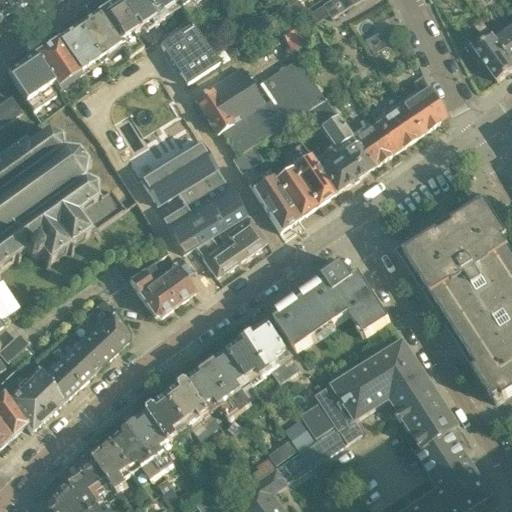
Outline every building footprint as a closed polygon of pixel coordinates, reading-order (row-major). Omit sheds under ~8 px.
[(0,0),(0,22),(10,16),(0,0)] [(0,0),(10,16),(31,1),(30,0),(0,0)] [(192,26),(189,22),(175,0),(119,0),(97,15),(120,48),(128,60),(142,50),(133,35),(143,28),(146,33),(164,21),(175,37),(192,26)] [(207,0),(175,0),(189,22),(202,13),(198,7),(207,0)] [(283,0),(287,6),(288,9),(298,3),(295,0),(283,0)] [(334,0),(323,7),(331,21),(343,14),(334,0)] [(334,0),(343,14),(365,0),(334,0)] [(288,9),(287,6),(283,9),(289,21),(304,12),(298,3),(288,9)] [(97,15),(77,29),(99,62),(120,48),(97,15)] [(192,26),(175,37),(160,47),(187,87),(219,66),(192,26)] [(290,26),(279,32),(285,43),(291,53),(299,49),(301,47),(290,26)] [(80,75),(99,62),(77,29),(57,42),(79,76),(80,76),(80,75)] [(511,63),(511,29),(496,41),(511,63)] [(385,49),(378,36),(365,42),(373,56),(385,49)] [(511,63),(496,41),(493,37),(473,51),(497,84),(511,73),(511,63)] [(57,91),(79,76),(57,42),(34,58),(53,86),(53,85),(57,91)] [(34,58),(7,76),(24,101),(32,114),(55,98),(49,89),(53,86),(34,58)] [(252,149),(308,113),(325,102),(297,61),(296,61),(253,89),(240,71),(194,101),(217,137),(224,133),(239,157),(240,157),(252,149)] [(420,95),(402,107),(422,137),(446,121),(429,89),(427,90),(422,78),(413,84),(420,95)] [(10,100),(5,104),(0,106),(0,131),(21,117),(10,100)] [(352,142),(325,102),(308,113),(332,149),(326,153),(326,154),(313,162),(321,175),(322,175),(336,196),(372,172),(352,142)] [(398,154),(422,137),(402,107),(392,114),(390,110),(380,117),(383,121),(378,124),(398,154)] [(378,124),(352,142),(372,172),(398,154),(378,124)] [(0,273),(27,254),(26,257),(30,262),(35,262),(40,259),(40,256),(47,265),(46,270),(48,270),(50,265),(68,253),(70,256),(73,255),(70,251),(88,238),(93,239),(93,237),(98,243),(103,240),(97,232),(124,214),(110,194),(97,204),(96,189),(84,183),(87,168),(77,155),(63,153),(61,141),(47,135),(27,149),(24,145),(0,161),(0,273)] [(200,145),(200,146),(160,170),(140,182),(157,210),(177,197),(184,209),(224,184),(200,145)] [(336,196),(322,175),(321,175),(313,162),(308,155),(306,156),(300,147),(284,158),(292,170),(318,209),(336,196)] [(261,163),(252,149),(240,157),(239,157),(232,161),(241,176),(261,163)] [(292,170),(274,183),(300,222),(318,209),(292,170)] [(279,236),(300,222),(274,183),(267,173),(248,186),(279,236)] [(183,257),(194,250),(211,240),(213,243),(216,240),(214,237),(245,218),(224,184),(184,209),(162,223),(183,257)] [(496,407),(511,396),(511,244),(511,243),(511,242),(511,235),(496,210),(491,213),(480,195),(446,217),(395,250),(496,407)] [(247,220),(245,218),(214,237),(216,240),(222,248),(231,242),(244,261),(267,245),(249,219),(247,220)] [(222,248),(216,240),(213,243),(211,240),(194,250),(215,281),(244,261),(231,242),(222,248)] [(365,340),(391,324),(360,276),(358,277),(343,262),(333,273),(323,280),(327,285),(290,311),(291,312),(277,322),(277,321),(274,323),(298,355),(351,318),(365,340)] [(148,270),(174,311),(194,296),(176,269),(162,280),(153,267),(148,270)] [(130,283),(153,320),(161,321),(174,311),(148,270),(130,283)] [(87,316),(116,356),(127,346),(128,339),(102,302),(87,316)] [(100,371),(116,356),(87,316),(71,330),(100,371)] [(256,334),(248,339),(272,374),(281,368),(281,369),(292,361),(269,326),(256,335),(256,334)] [(80,389),(100,371),(71,330),(64,337),(52,348),(80,389)] [(262,381),(272,374),(248,339),(240,345),(240,346),(229,354),(251,387),(252,388),(262,381)] [(234,502),(240,511),(469,511),(491,497),(451,434),(458,429),(403,343),(315,399),(321,409),(335,430),(337,432),(276,473),(234,502)] [(64,404),(80,389),(52,348),(35,364),(39,369),(64,404)] [(25,350),(8,365),(14,371),(31,356),(25,350)] [(214,362),(208,367),(241,416),(252,407),(243,394),(242,393),(251,387),(229,354),(215,364),(214,362)] [(200,375),(189,383),(211,415),(219,410),(229,424),(240,416),(241,416),(208,367),(199,374),(200,375)] [(47,420),(64,404),(39,369),(34,373),(37,376),(28,385),(25,381),(21,385),(47,420)] [(202,422),(211,415),(189,383),(188,383),(187,383),(179,389),(180,390),(169,398),(191,430),(202,422)] [(8,403),(26,429),(31,436),(47,420),(21,385),(17,388),(20,392),(8,403)] [(26,429),(8,403),(3,395),(0,397),(0,428),(10,443),(26,429)] [(179,439),(191,430),(169,398),(156,408),(155,408),(148,413),(149,414),(171,446),(179,439)] [(321,409),(302,421),(316,442),(317,442),(335,430),(321,409)] [(170,447),(171,446),(149,414),(137,424),(136,423),(130,428),(155,464),(163,476),(173,469),(162,451),(170,446),(170,447)] [(316,442),(302,421),(285,433),(300,454),(318,443),(317,442),(316,442)] [(0,451),(10,443),(0,428),(0,451)] [(163,476),(155,464),(130,428),(123,435),(123,436),(113,445),(132,473),(140,467),(151,484),(163,476)] [(132,473),(113,445),(94,462),(96,465),(111,487),(117,496),(129,489),(122,480),(132,473)] [(289,464),(298,457),(291,447),(282,454),(289,464)] [(275,473),(269,463),(257,471),(259,474),(264,481),(275,473)] [(108,489),(111,487),(96,465),(81,475),(83,478),(70,487),(87,511),(96,511),(100,510),(100,511),(108,511),(99,499),(110,492),(108,489)] [(159,489),(164,498),(173,493),(167,484),(159,489)] [(221,484),(205,495),(217,511),(232,500),(221,484)] [(87,511),(70,487),(54,504),(53,511),(54,511),(53,511),(87,511)] [(187,494),(178,500),(183,508),(184,510),(194,504),(189,496),(187,494)]
